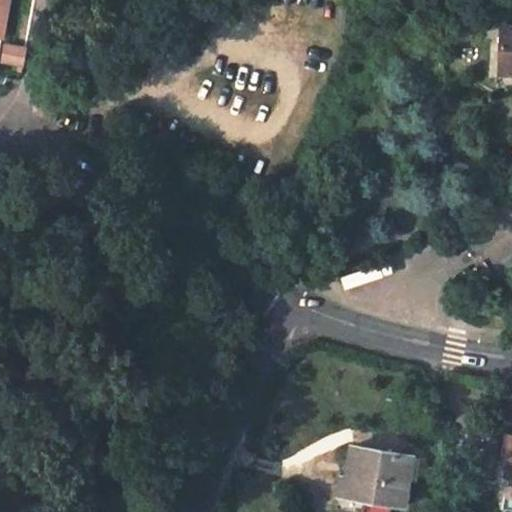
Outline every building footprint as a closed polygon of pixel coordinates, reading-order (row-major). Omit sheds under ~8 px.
[(7,19),(10,0),(0,0),(0,39),(3,40),(7,19)] [(511,25),(502,25),(501,36),(511,37),(511,25)] [(511,37),(501,36),(500,66),(511,66),(511,37)] [(23,65),(27,45),(7,42),(4,62),(23,65)] [(511,431),(511,407),(505,406),(501,430),(511,431)] [(511,431),(501,430),(495,456),(511,459),(511,431)] [(336,505),(363,510),(366,496),(403,503),(412,455),(353,443),(347,476),(340,475),(336,505)]
